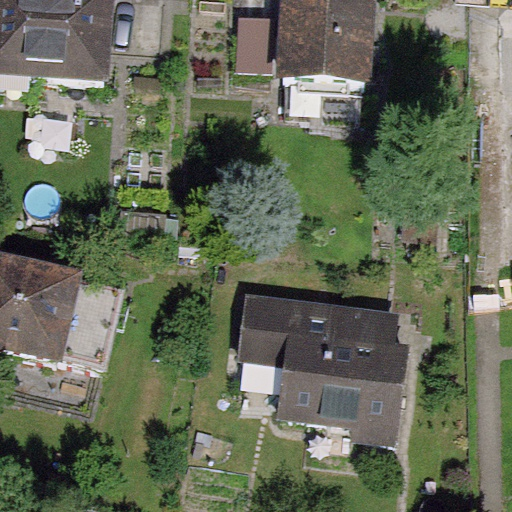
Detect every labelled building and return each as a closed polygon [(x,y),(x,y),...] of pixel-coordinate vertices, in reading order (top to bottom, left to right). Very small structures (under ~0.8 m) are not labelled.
[(107,20),(0,10),(0,87),(99,97),(107,20)] [(364,26),(255,19),(250,105),(359,111),(364,26)] [(511,34),(472,36),(480,272),(511,270),(511,34)] [(91,303),(0,281),(0,381),(68,398),(91,303)] [(395,333),(251,317),(244,376),(290,382),(284,434),(358,443),(356,459),(396,463),(407,368),(391,366),(395,333)]
